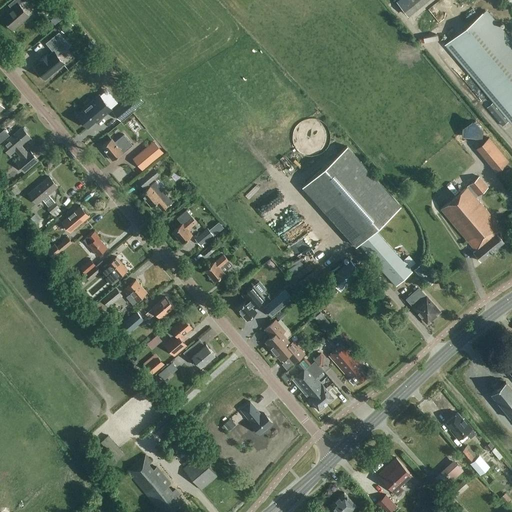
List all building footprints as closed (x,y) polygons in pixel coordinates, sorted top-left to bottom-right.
[(13,30),(30,16),(20,5),(25,0),(14,0),(9,5),(13,10),(3,18),(13,30)] [(398,0),(397,2),(407,14),(424,0),(398,0)] [(511,43),(484,11),(446,44),(495,101),(487,108),(503,127),(510,121),(511,122),(511,43)] [(59,13),(54,16),(58,21),(63,18),(63,17),(62,17),(59,13)] [(67,18),(58,26),(64,33),(73,25),(67,18)] [(63,51),(58,45),(64,40),(59,33),(46,43),(53,51),(34,67),(45,80),(65,63),(58,55),(63,51)] [(96,57),(63,85),(79,104),(112,76),(96,57)] [(130,99),(114,113),(121,121),(137,107),(130,99)] [(9,156),(15,151),(21,158),(16,162),(24,172),(38,160),(30,151),(28,153),(21,145),(30,137),(22,127),(1,146),(9,156)] [(121,150),(127,144),(121,138),(115,143),(112,138),(101,147),(112,160),(122,152),(121,150)] [(498,170),(508,161),(489,138),(479,146),(498,170)] [(358,244),(396,286),(412,271),(374,229),(400,206),(347,146),(302,186),(356,246),(358,244)] [(148,162),(155,157),(148,148),(141,154),(148,162)] [(511,170),(508,165),(500,171),(507,180),(511,175),(511,170)] [(137,177),(139,180),(138,181),(144,187),(148,184),(159,174),(154,168),(153,168),(151,166),(137,177)] [(42,199),(49,207),(47,208),(52,213),(55,217),(57,216),(58,217),(63,213),(58,208),(59,207),(48,194),(57,187),(49,177),(28,194),(37,204),(42,199)] [(453,197),(495,250),(503,243),(496,234),(502,229),(476,197),(488,188),(479,177),(453,197)] [(161,189),(156,193),(148,184),(144,187),(147,189),(141,194),(151,206),(156,203),(162,211),(168,206),(168,205),(172,202),(161,189)] [(480,262),(495,250),(453,197),(440,208),(475,251),(473,253),(480,262)] [(70,231),(85,219),(77,209),(62,221),(70,231)] [(187,229),(196,221),(192,216),(191,216),(186,210),(176,218),(181,223),(172,231),(182,243),(192,235),(187,229)] [(34,214),(30,218),(42,231),(47,227),(44,224),(46,222),(41,220),(40,220),(34,214)] [(207,228),(195,239),(200,245),(212,235),(207,228)] [(89,245),(98,255),(106,248),(98,239),(100,237),(95,231),(88,237),(88,236),(83,240),(88,246),(89,245)] [(67,237),(56,247),(61,252),(72,242),(67,237)] [(215,241),(202,252),(206,257),(219,246),(215,241)] [(54,244),(47,251),(53,258),(61,252),(56,247),(56,246),(55,245),(54,244)] [(220,269),(229,261),(224,255),(215,262),(215,261),(204,270),(214,282),(224,274),(220,269)] [(117,277),(126,269),(116,257),(104,267),(109,273),(112,271),(117,277)] [(339,269),(329,278),(340,290),(361,272),(359,269),(350,259),(339,269)] [(91,260),(81,268),(85,274),(95,265),(91,260)] [(422,263),(421,264),(417,261),(414,265),(418,268),(415,272),(422,277),(429,268),(422,263)] [(96,266),(85,275),(89,280),(100,271),(96,266)] [(124,290),(128,295),(126,297),(133,304),(138,300),(147,292),(136,279),(124,290)] [(246,300),(236,308),(246,320),(256,311),(254,308),(264,299),(253,286),(242,295),(246,300)] [(419,287),(406,298),(414,308),(413,308),(427,323),(435,316),(437,316),(440,314),(439,312),(441,311),(427,296),(427,297),(419,287)] [(116,289),(88,311),(93,318),(122,295),(116,289)] [(283,291),(269,303),(277,312),(291,300),(283,291)] [(160,318),(173,306),(165,297),(146,313),(150,318),(156,313),(160,318)] [(137,312),(117,329),(124,337),(143,319),(137,312)] [(324,316),(318,321),(327,332),(334,327),(324,316)] [(112,332),(117,327),(110,318),(105,323),(112,332)] [(167,332),(172,338),(165,344),(174,355),(186,346),(182,341),(186,337),(184,335),(192,328),(184,318),(171,329),(167,332)] [(267,347),(272,352),(287,340),(282,333),(285,331),(275,320),(265,329),(271,337),(265,342),(268,346),(267,347)] [(334,342),(327,348),(331,353),(328,355),(344,374),(346,372),(349,375),(357,384),(367,375),(360,367),(363,365),(348,347),(351,345),(338,329),(329,336),(334,342)] [(287,340),(272,352),(277,357),(278,357),(281,360),(287,355),(293,363),(304,354),(295,343),(292,345),(287,340)] [(201,367),(207,362),(215,355),(206,345),(196,353),(191,346),(183,353),(192,364),(195,361),(201,367)] [(158,358),(147,368),(153,374),(164,364),(158,358)] [(312,358),(306,363),(309,366),(315,360),(313,359),(312,358)] [(319,393),(327,403),(334,398),(308,367),(303,371),(313,383),(314,382),(316,385),(314,387),(319,393)] [(166,368),(159,374),(163,380),(171,373),(166,368)] [(318,410),(327,403),(319,393),(314,387),(316,385),(314,382),(313,383),(303,371),(292,379),(318,410)] [(501,385),(497,381),(490,386),(494,391),(490,394),(511,420),(511,390),(505,382),(501,385)] [(251,423),(250,423),(259,434),(272,423),(264,413),(262,415),(250,401),(240,410),(251,423)] [(451,428),(450,429),(458,440),(466,433),(470,438),(476,434),(471,429),(472,428),(463,418),(462,419),(457,413),(446,422),(451,428)] [(229,430),(235,425),(230,419),(224,424),(229,430)] [(108,435),(100,443),(116,461),(125,454),(124,453),(108,435)] [(488,452),(494,446),(490,442),(484,447),(488,452)] [(468,462),(473,457),(467,449),(461,453),(468,462)] [(201,490),(217,476),(197,453),(191,458),(193,460),(183,468),(201,490)] [(187,511),(188,511),(176,496),(178,494),(175,489),(173,491),(168,486),(170,484),(156,467),(154,469),(149,464),(152,462),(146,454),(126,470),(160,511),(187,511)] [(397,495),(403,489),(399,485),(411,474),(396,458),(378,475),(397,495)] [(457,463),(438,481),(444,487),(463,470),(457,463)] [(463,480),(451,491),(457,497),(460,494),(459,494),(461,493),(468,486),(463,480)] [(337,511),(349,511),(356,506),(344,493),(331,505),(337,511)] [(390,511),(396,506),(386,495),(375,504),(382,511),(390,511)] [(358,507),(361,511),(369,511),(371,510),(364,502),(358,507)]
